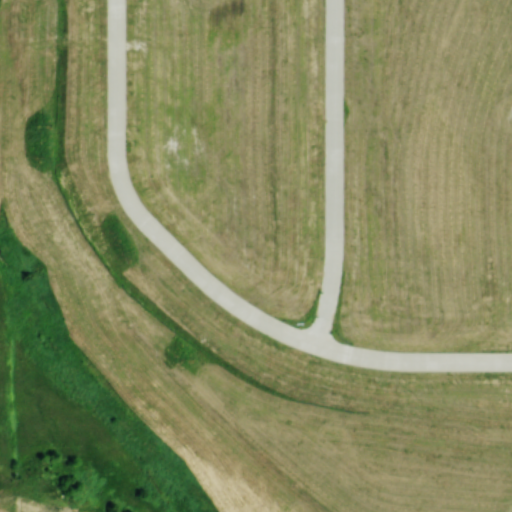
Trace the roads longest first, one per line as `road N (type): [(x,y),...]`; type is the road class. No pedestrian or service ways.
road 1 (residential): [(332,0),(334,269),(314,344)]
road 2 (residential): [(378,359),(314,344),(225,297),(144,221),(116,164)]
road 3 (residential): [(116,164),(116,0)]
road 4 (residential): [(511,361),(378,359)]
